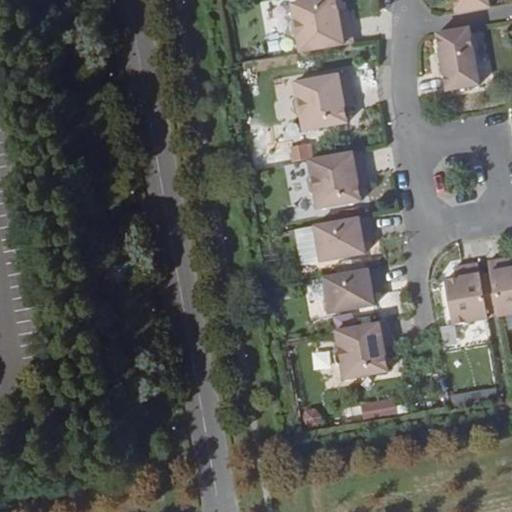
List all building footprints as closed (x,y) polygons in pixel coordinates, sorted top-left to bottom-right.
[(338,14),(335,0),(328,0),(290,7),(298,55),(354,46),(350,22),(340,24),(338,14)] [(491,9),(489,0),(455,0),(458,15),(491,9)] [(350,22),(348,13),(338,14),(340,24),(350,22)] [(482,87),(472,30),(439,36),(449,93),(482,87)] [(340,92),(335,69),(280,79),(289,128),(334,119),(332,104),(330,94),(340,92)] [(341,102),(340,92),(330,94),(332,104),(341,102)] [(293,161),(311,157),(308,143),(290,147),(293,161)] [(367,177),(363,154),(307,164),(316,212),(362,205),(359,189),(357,179),(367,177)] [(369,187),(367,177),(357,179),(359,189),(369,187)] [(374,234),(372,218),(316,228),(322,263),(367,255),(365,243),(363,236),(374,234)] [(363,236),(365,243),(375,241),(374,234),(363,236)] [(505,260),(490,263),(500,318),(511,315),(511,269),(507,271),(505,260)] [(489,320),(479,264),(463,267),(465,278),(458,279),(445,282),(453,326),(489,320)] [(463,267),(456,269),(458,279),(465,278),(463,267)] [(383,285),(380,269),(324,279),(330,315),(375,306),(373,294),(372,287),(383,285)] [(372,287),(373,294),(384,293),(382,285),(372,287)] [(394,346),(390,323),(335,333),(343,382),(389,374),(386,358),(385,348),(394,346)] [(396,356),(394,346),(385,348),(386,358),(396,356)] [(366,417),(395,410),(393,398),(363,405),(366,417)]
